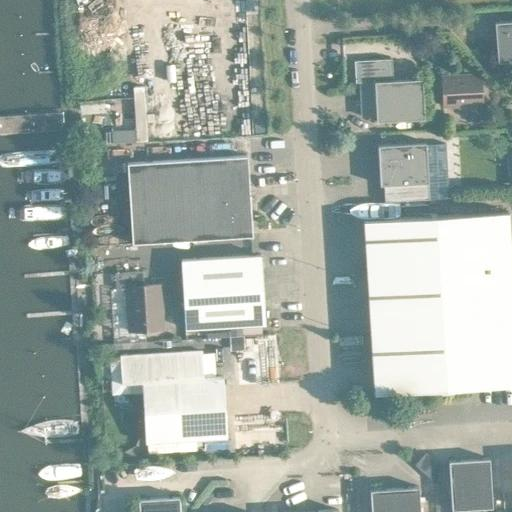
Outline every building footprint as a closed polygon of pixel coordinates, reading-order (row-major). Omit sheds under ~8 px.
[(511,12),(492,14),(495,53),(511,52),(511,12)] [(351,52),(353,74),(372,73),(374,113),(421,110),(419,70),(391,72),(389,51),(351,52)] [(441,98),(453,97),(456,100),(464,100),(467,97),(467,94),(479,93),(478,67),(439,69),(441,98)] [(375,137),(377,177),(381,176),(382,193),(426,191),(425,174),(445,173),(443,134),(423,135),(423,134),(375,137)] [(249,227),(249,224),(244,147),(124,154),(129,234),(249,227)] [(360,211),(371,384),(511,375),(511,325),(505,203),(360,211)] [(182,320),(261,315),(262,315),(258,247),(250,247),(178,251),(182,320)] [(124,279),(126,322),(160,320),(159,302),(157,302),(157,294),(161,294),(160,276),(141,277),(140,263),(113,264),(114,280),(124,279)] [(241,327),(227,328),(228,342),(242,341),(241,327)] [(120,375),(139,374),(139,373),(201,369),(199,342),(118,347),(120,375)] [(139,373),(139,374),(143,434),(224,429),(220,368),(201,369),(139,373)] [(423,444),(412,456),(428,472),(439,460),(423,444)] [(450,501),(451,507),(458,506),(458,511),(478,511),(482,511),(480,499),(489,499),(486,450),(445,452),(448,501),(450,501)] [(368,511),(417,511),(416,478),(367,481),(368,511)] [(136,511),(177,511),(176,488),(135,490),(136,511)] [(272,511),(336,511),(336,501),(273,505),(272,511)]
